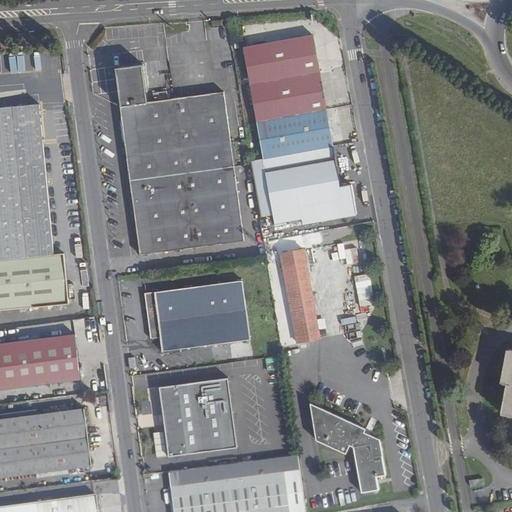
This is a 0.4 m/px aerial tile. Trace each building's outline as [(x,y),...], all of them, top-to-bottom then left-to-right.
[(245,49),(251,86),(321,74),(314,37),(245,49)] [(245,240),(224,92),(151,103),(145,63),(119,67),(124,106),(121,107),(142,255),(245,240)] [(321,74),(251,86),(259,123),(328,110),(321,74)] [(42,103),(0,107),(0,308),(71,302),(66,252),(56,253),(42,103)] [(328,110),(259,123),(265,158),(335,147),(328,110)] [(335,147),(265,158),(276,223),(291,220),(304,218),(316,215),(317,221),(336,218),(335,212),(346,210),(347,216),(359,214),(353,185),(342,187),(335,147)] [(304,250),(281,254),(298,343),(321,339),(304,250)] [(363,258),(351,261),(353,272),(365,269),(363,258)] [(356,292),(371,290),(368,276),(354,278),(356,292)] [(251,342),(244,282),(146,293),(151,339),(161,338),(162,352),(212,346),(251,342)] [(0,389),(81,380),(76,335),(0,344),(0,389)] [(511,350),(507,350),(501,384),(505,385),(500,413),(511,415),(511,350)] [(237,449),(228,379),(160,388),(169,458),(237,449)] [(387,477),(382,442),(367,435),(368,432),(311,403),(317,440),(348,455),(352,447),(357,449),(364,494),(379,492),(377,479),(387,477)] [(0,477),(93,467),(86,409),(0,418),(0,477)] [(306,511),(299,455),(169,472),(174,511),(306,511)] [(483,478),(469,481),(470,487),(484,485),(483,478)] [(96,481),(96,493),(118,492),(117,480),(96,481)] [(0,511),(100,511),(99,495),(0,508),(0,511)]
